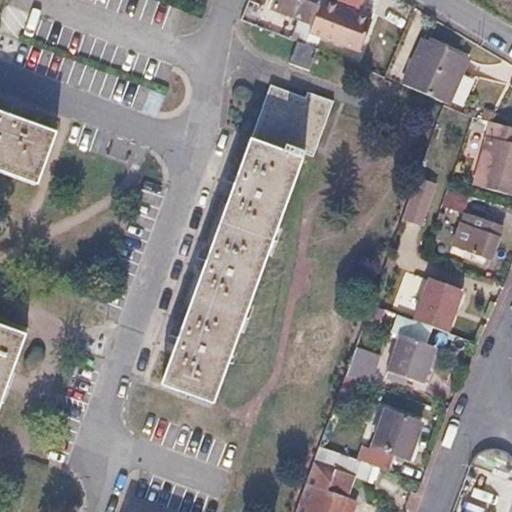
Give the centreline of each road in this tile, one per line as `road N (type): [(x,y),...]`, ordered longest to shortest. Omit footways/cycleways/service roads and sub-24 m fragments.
road 1 (residential): [(99,511),(97,438),(196,151)]
road 2 (residential): [(511,313),(435,511)]
road 3 (residential): [(0,78),(196,151)]
road 4 (residential): [(196,151),(232,0)]
